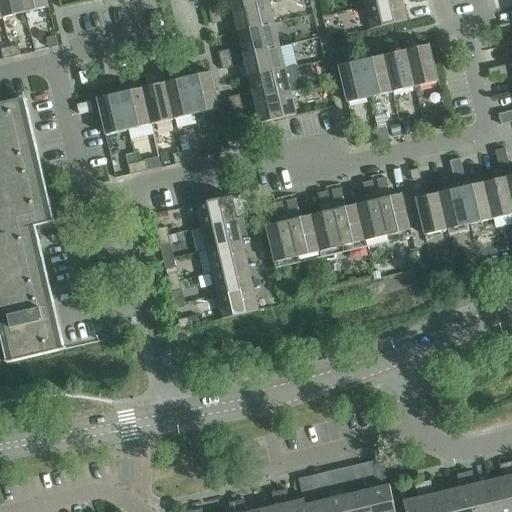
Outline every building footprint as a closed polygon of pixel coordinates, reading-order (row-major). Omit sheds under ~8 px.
[(22,0),(0,0),(0,4),(3,18),(26,13),(22,0)] [(47,0),(22,0),(26,13),(49,7),(47,0)] [(231,0),(234,10),(270,2),(269,0),(231,0)] [(403,0),(391,0),(366,6),(371,29),(408,21),(403,0)] [(234,10),(239,33),(276,24),(270,2),(234,10)] [(208,7),(210,16),(221,13),(218,4),(208,7)] [(221,13),(210,16),(212,24),(223,22),(221,13)] [(500,26),(502,35),(511,32),(511,31),(510,23),(500,26)] [(239,33),(244,55),(281,47),(276,24),(239,33)] [(47,38),(49,49),(58,46),(56,36),(47,38)] [(19,45),(10,47),(13,57),(21,55),(19,45)] [(430,45),(407,50),(416,87),(439,81),(430,45)] [(13,57),(10,47),(1,49),(4,59),(13,57)] [(244,55),(250,78),(286,69),(281,47),(244,55)] [(219,52),(221,61),(231,59),(229,50),(219,52)] [(407,50),(385,56),(393,92),(416,87),(407,50)] [(385,56),(362,61),(371,98),(393,92),(385,56)] [(231,59),(221,61),(223,70),(233,67),(231,59)] [(371,98),(362,61),(339,66),(348,103),(371,98)] [(506,65),(498,67),(500,77),(509,75),(506,65)] [(255,101),(292,92),(303,89),(298,67),(286,69),(250,78),(255,101)] [(500,77),(498,67),(489,69),(491,79),(500,77)] [(212,72),(189,78),(197,114),(220,109),(212,72)] [(189,78),(166,83),(175,119),(197,114),(189,78)] [(166,83),(143,88),(152,125),(175,119),(166,83)] [(143,88),(121,94),(129,130),(152,125),(143,88)] [(292,92),(255,101),(261,124),(297,115),(292,92)] [(129,130),(121,94),(98,99),(106,135),(129,130)] [(230,97),(232,106),(242,104),(240,95),(230,97)] [(0,105),(0,216),(4,234),(0,234),(0,328),(8,362),(66,349),(66,348),(60,349),(31,228),(56,222),(56,221),(49,222),(21,102),(27,100),(27,99),(0,105)] [(91,101),(78,104),(80,114),(94,111),(91,101)] [(242,104),(232,106),(234,115),(244,113),(242,104)] [(511,122),(508,112),(499,114),(502,124),(511,122)] [(433,117),(423,119),(426,130),(435,128),(433,117)] [(384,118),(377,120),(379,129),(387,127),(384,118)] [(426,130),(423,119),(415,121),(418,132),(426,130)] [(387,128),(378,131),(381,141),(390,138),(387,128)] [(381,141),(378,131),(370,133),(372,143),(381,141)] [(187,135),(179,137),(182,152),(191,150),(187,135)] [(219,143),(221,154),(230,152),(228,141),(219,143)] [(496,151),(498,159),(508,157),(506,148),(496,151)] [(191,150),(182,152),(185,162),(194,160),(191,150)] [(168,151),(159,153),(162,163),(170,161),(168,151)] [(185,162),(182,152),(174,154),(176,164),(185,162)] [(137,163),(138,162),(135,153),(126,155),(129,165),(131,175),(140,173),(139,172),(137,163)] [(508,157),(498,159),(500,168),(510,166),(508,157)] [(451,161),(453,170),(463,168),(461,159),(451,161)] [(146,160),(138,162),(137,163),(139,172),(140,173),(149,171),(146,160)] [(463,168),(453,170),(455,179),(465,177),(463,168)] [(422,179),(419,169),(410,171),(413,181),(422,179)] [(386,173),(374,176),(389,236),(412,231),(403,194),(391,197),(386,173)] [(368,202),(357,205),(366,241),(389,236),(374,176),(371,176),(372,181),(364,183),(368,202)] [(511,196),(508,177),(485,183),(493,219),(511,214),(511,196)] [(485,183),(462,188),(471,225),(493,219),(485,183)] [(341,184),(329,186),(343,247),(366,241),(357,205),(346,208),(341,184)] [(323,213),(312,216),(321,252),(343,247),(329,186),(326,187),(327,192),(319,194),(323,213)] [(462,188),(440,193),(448,230),(471,225),(462,188)] [(448,230),(440,193),(417,199),(425,235),(448,230)] [(295,194),(284,197),(298,257),(321,252),(312,216),(301,218),(295,194)] [(196,205),(202,228),(238,219),(233,196),(196,205)] [(298,257),(284,197),(281,198),(282,203),(274,205),(278,224),(267,226),(275,263),(298,257)] [(168,211),(154,215),(156,224),(171,220),(168,211)] [(202,228),(207,251),(244,242),(238,219),(202,228)] [(157,229),(159,238),(169,236),(167,227),(157,229)] [(176,234),(169,236),(171,244),(178,242),(176,234)] [(169,236),(159,238),(161,247),(171,245),(171,244),(169,236)] [(207,251),(212,273),(249,265),(244,242),(207,251)] [(212,273),(218,296),(254,287),(249,265),(212,273)] [(381,271),(374,273),(375,280),(382,278),(381,271)] [(168,275),(170,283),(180,281),(178,272),(168,275)] [(180,281),(170,283),(172,292),(182,290),(180,281)] [(254,287),(218,296),(223,319),(260,311),(254,287)] [(198,315),(189,317),(191,326),(200,324),(198,315)] [(178,320),(181,329),(191,327),(189,318),(178,320)] [(355,466),(357,475),(371,471),(369,463),(355,466)] [(503,478),(489,481),(496,511),(511,511),(511,483),(507,463),(500,465),(503,478)] [(371,471),(357,475),(359,484),(374,480),(371,471)] [(473,471),(465,473),(474,511),(496,511),(489,481),(476,484),(473,471)] [(313,476),(315,484),(329,481),(327,473),(313,476)] [(461,488),(447,491),(452,511),(474,511),(465,473),(458,475),(461,488)] [(329,481),(315,484),(317,494),(332,490),(329,481)] [(431,481),(423,483),(430,511),(452,511),(447,491),(434,494),(431,481)] [(430,511),(423,483),(416,484),(419,498),(404,501),(406,511),(430,511)] [(396,511),(390,485),(369,490),(373,511),(396,511)] [(287,489),(280,491),(284,511),(306,511),(305,505),(306,505),(305,499),(290,503),(287,489)] [(347,495),(351,511),(373,511),(369,490),(347,495)] [(276,506),(262,509),(262,511),(284,511),(280,491),(272,493),(276,506)] [(351,511),(347,495),(326,500),(329,511),(351,511)] [(247,511),(244,499),(237,501),(239,511),(262,511),(262,509),(250,511),(247,511)] [(329,511),(326,500),(306,505),(305,505),(306,511),(329,511)] [(231,511),(239,511),(237,501),(230,503),(231,511)]
